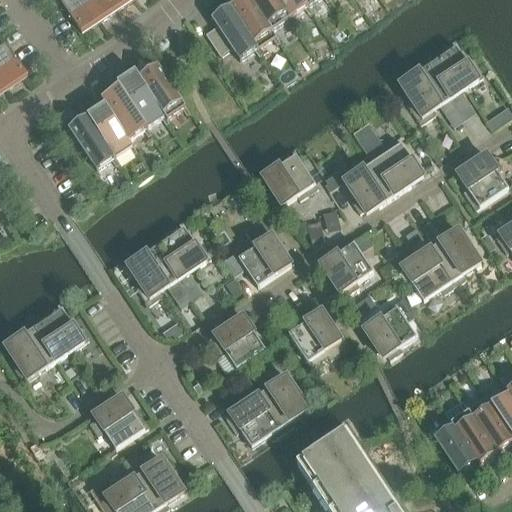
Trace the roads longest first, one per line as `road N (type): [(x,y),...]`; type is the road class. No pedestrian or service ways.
road 1 (residential): [(156,365),(511,129)]
road 2 (residential): [(156,365),(1,122)]
road 3 (residential): [(156,365),(48,429),(0,382)]
road 4 (residential): [(252,511),(156,365)]
road 5 (residential): [(71,75),(181,0)]
